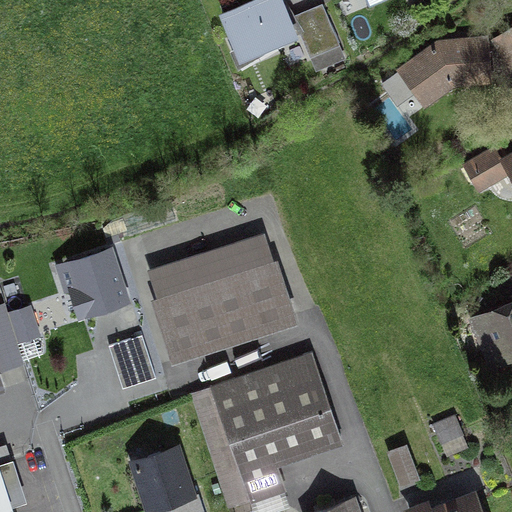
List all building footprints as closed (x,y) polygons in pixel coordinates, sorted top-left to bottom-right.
[(292,31),(279,0),(258,0),(221,16),(236,54),(292,31)] [(311,45),(314,52),(335,43),(319,6),(293,17),(305,48),(311,45)] [(511,33),(497,44),(511,64),(511,33)] [(422,103),(451,83),(487,79),(483,39),(454,42),(455,49),(446,50),(445,47),(443,45),(439,44),(436,44),(399,71),(422,103)] [(150,276),(174,353),(287,317),(263,240),(150,276)] [(84,309),(124,295),(108,249),(67,263),(84,309)] [(511,354),(511,302),(483,315),(501,359),(511,354)] [(0,390),(2,390),(0,385),(0,370),(21,363),(15,343),(39,336),(30,307),(6,315),(4,306),(0,307),(0,390)] [(331,437),(303,354),(189,393),(227,507),(278,490),(267,459),(331,437)] [(434,426),(440,439),(458,431),(453,418),(434,426)] [(387,452),(398,480),(412,474),(401,447),(387,452)] [(147,511),(194,497),(179,449),(132,464),(147,511)] [(0,511),(10,511),(0,479),(0,511)] [(354,511),(350,499),(311,511),(354,511)] [(407,510),(408,511),(478,511),(474,500),(443,511),(430,511),(427,502),(407,510)]
